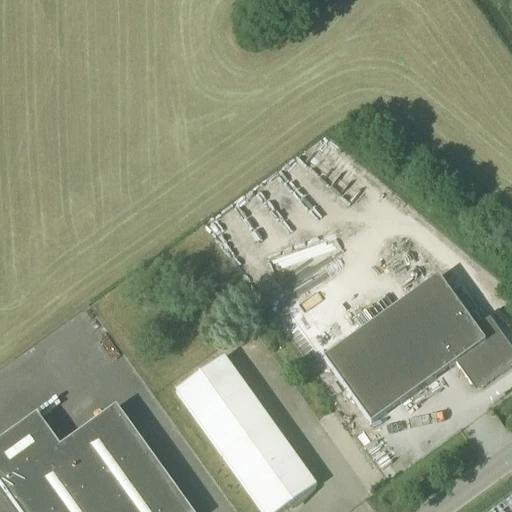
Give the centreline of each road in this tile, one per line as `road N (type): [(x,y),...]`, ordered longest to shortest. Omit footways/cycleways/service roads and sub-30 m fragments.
road 1 (unknown): [(213,511),(145,413),(110,381),(85,373),(56,379),(0,408)]
road 2 (unknown): [(359,511),(276,390)]
